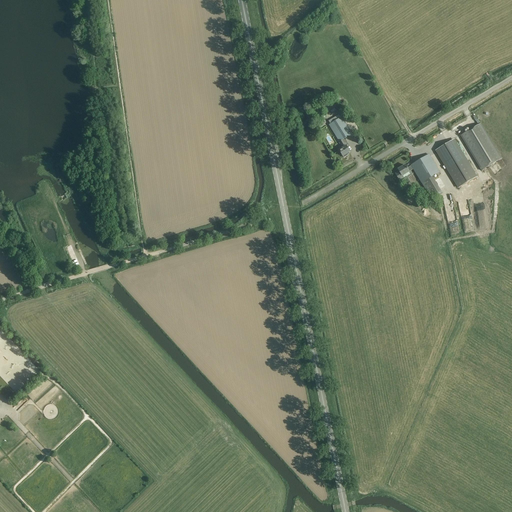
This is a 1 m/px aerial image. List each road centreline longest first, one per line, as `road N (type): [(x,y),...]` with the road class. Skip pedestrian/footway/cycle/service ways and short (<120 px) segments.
road 1 (primary): [(345,511),(241,0)]
road 2 (unclassified): [(0,300),(243,225)]
road 3 (unclassified): [(302,203),(511,78)]
